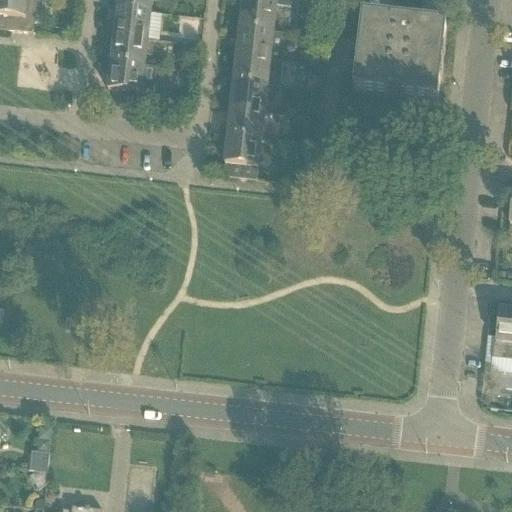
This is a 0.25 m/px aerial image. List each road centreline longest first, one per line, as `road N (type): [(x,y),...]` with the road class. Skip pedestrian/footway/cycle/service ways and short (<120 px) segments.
road 1 (residential): [(438,439),(487,0)]
road 2 (residential): [(438,439),(0,394)]
road 3 (residential): [(202,135),(0,115)]
